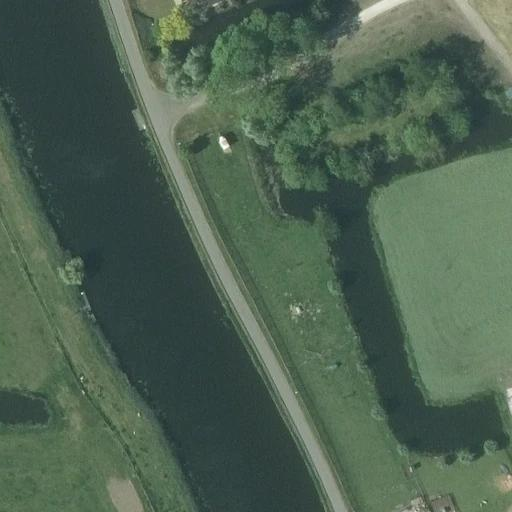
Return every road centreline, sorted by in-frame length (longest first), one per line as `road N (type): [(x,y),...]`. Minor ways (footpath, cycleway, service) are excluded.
road 1 (unclassified): [(341,511),(230,280),(119,0)]
road 2 (track): [(404,0),(220,97),(154,104)]
